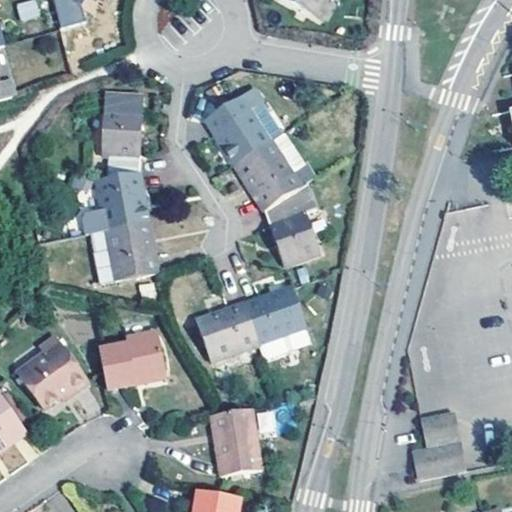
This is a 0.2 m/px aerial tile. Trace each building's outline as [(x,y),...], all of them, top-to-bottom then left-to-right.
[(36,0),(31,0),(16,2),(19,21),(39,18),(36,0)] [(323,0),(286,0),(315,15),(323,0)] [(0,100),(9,99),(16,96),(12,80),(0,83),(0,100)] [(142,172),(145,96),(111,94),(110,111),(105,110),(103,156),(110,156),(109,178),(142,172)] [(221,96),(209,105),(215,114),(227,105),(221,96)] [(242,98),(207,121),(224,148),(236,166),(272,144),(242,98)] [(272,144),(236,166),(248,184),(266,212),(302,189),(294,176),(272,144)] [(301,171),(294,176),(302,189),(309,184),(301,171)] [(98,180),(103,208),(89,210),(84,215),(87,235),(92,233),(150,224),(147,206),(142,172),(109,178),(98,180)] [(93,191),(96,180),(81,174),(77,184),(93,191)] [(323,256),(308,216),(319,211),(310,183),(309,184),(302,189),(266,212),(279,247),(287,269),(323,256)] [(150,224),(92,233),(101,284),(159,273),(153,241),(150,224)] [(272,296),(281,293),(278,284),(269,287),(272,296)] [(246,306),(260,346),(265,360),(311,345),(307,330),(308,330),(294,288),(281,293),(272,296),(246,306)] [(211,364),(260,346),(246,306),(197,323),(211,364)] [(100,350),(107,391),(136,385),(134,377),(167,372),(161,343),(154,333),(127,338),(128,345),(100,350)] [(88,385),(55,339),(41,350),(45,357),(18,377),(44,412),(60,400),(70,392),(73,396),(88,385)] [(134,377),(136,385),(168,379),(167,372),(134,377)] [(62,404),(73,396),(70,392),(60,400),(62,404)] [(0,455),(27,436),(0,397),(0,455)] [(254,410),(211,417),(222,478),(263,471),(254,410)] [(417,452),(422,481),(467,473),(455,418),(425,424),(431,449),(417,452)] [(239,511),(242,499),(201,492),(196,511),(239,511)]
